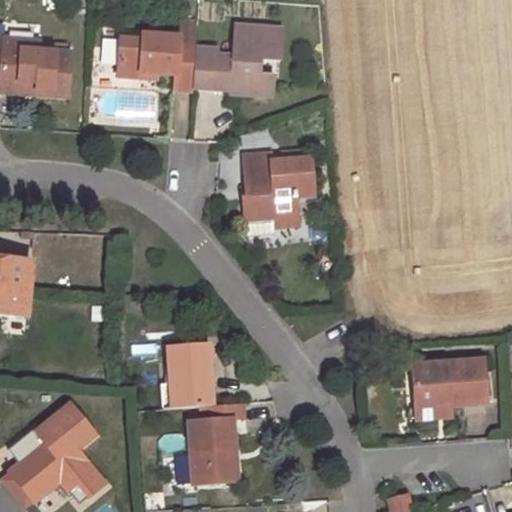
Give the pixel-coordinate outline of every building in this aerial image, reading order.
[(193,47),(195,23),(177,21),(176,38),(141,36),(141,41),(118,40),(115,76),(138,78),(139,73),(154,74),(174,75),(173,89),(190,90),(190,87),(193,47)] [(215,48),(193,47),(190,87),(212,89),(213,84),(228,85),(227,91),(227,94),(268,97),(264,83),(265,76),(256,75),(258,59),(276,61),(278,29),(233,25),(231,56),(215,55),(215,48)] [(35,42),(0,39),(0,83),(29,86),(29,93),(62,95),(65,53),(34,50),(35,42)] [(0,91),(29,93),(29,86),(0,83),(0,91)] [(303,158),(281,158),(268,160),(268,155),(243,157),(245,187),(248,187),(248,197),(242,197),(243,220),(274,217),(275,227),(295,226),(293,197),(310,196),(308,157),(303,158)] [(273,227),(275,227),(274,217),(243,220),(244,234),(273,233),(273,227)] [(28,264),(0,260),(0,314),(23,317),(28,264)] [(165,349),(170,409),(198,407),(210,406),(204,346),(165,349)] [(414,407),(449,405),(484,402),(481,362),(411,366),(414,407)] [(210,406),(198,407),(199,422),(187,423),(191,484),(228,482),(225,448),(232,447),(229,420),(241,419),(240,404),(210,406)] [(28,503),(29,505),(57,483),(75,506),(100,485),(73,451),(92,437),(67,405),(33,432),(31,430),(4,451),(15,466),(5,474),(6,476),(0,480),(0,485),(19,509),(28,503)] [(450,416),(449,405),(414,407),(415,418),(450,416)] [(225,448),(228,482),(235,481),(232,447),(225,448)] [(389,511),(407,511),(409,511),(405,494),(386,499),(389,511)]
